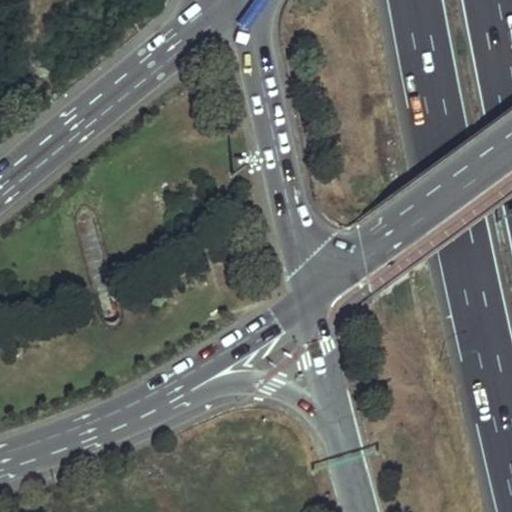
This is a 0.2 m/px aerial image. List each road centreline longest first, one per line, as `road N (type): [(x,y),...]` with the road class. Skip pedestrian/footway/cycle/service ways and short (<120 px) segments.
road 1 (motorway): [(416,0),(511,452)]
road 2 (primary): [(240,0),(314,296)]
road 3 (primary): [(230,0),(0,186)]
road 4 (primary): [(314,296),(511,145)]
road 5 (motorway): [(163,392),(270,383),(306,404),(344,450)]
road 6 (primary): [(163,392),(314,296)]
road 7 (primary): [(0,454),(163,392)]
road 8 (motorway): [(314,296),(317,344),(344,450)]
